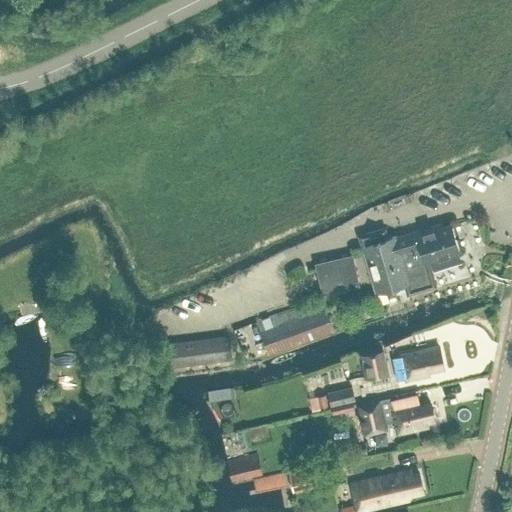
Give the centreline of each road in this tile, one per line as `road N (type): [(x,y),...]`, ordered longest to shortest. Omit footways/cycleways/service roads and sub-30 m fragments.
road 1 (unclassified): [(0,87),(49,72),(196,0)]
road 2 (unclassified): [(477,511),(511,338)]
